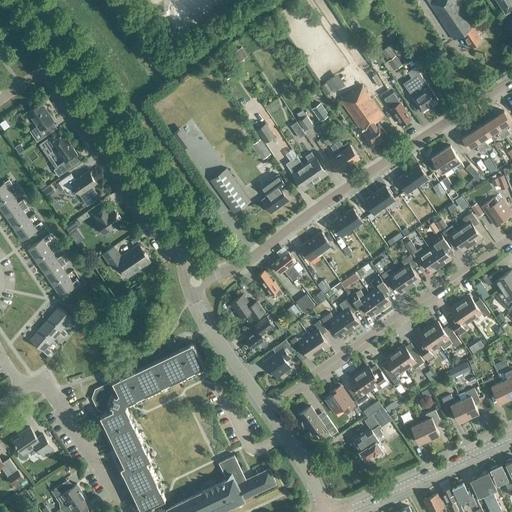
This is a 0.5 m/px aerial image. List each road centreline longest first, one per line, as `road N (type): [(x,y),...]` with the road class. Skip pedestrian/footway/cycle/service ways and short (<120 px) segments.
road 1 (residential): [(191,281),(249,260),(511,81)]
road 2 (tertiary): [(184,254),(159,186),(30,0)]
road 3 (residential): [(265,407),(511,239)]
road 4 (residential): [(184,254),(164,251),(41,72),(0,100)]
road 5 (tertiary): [(343,511),(511,435)]
road 6 (residential): [(130,511),(42,378),(24,390)]
road 7 (tertiary): [(265,407),(210,327),(191,281)]
road 8 (tertiary): [(326,511),(265,407)]
